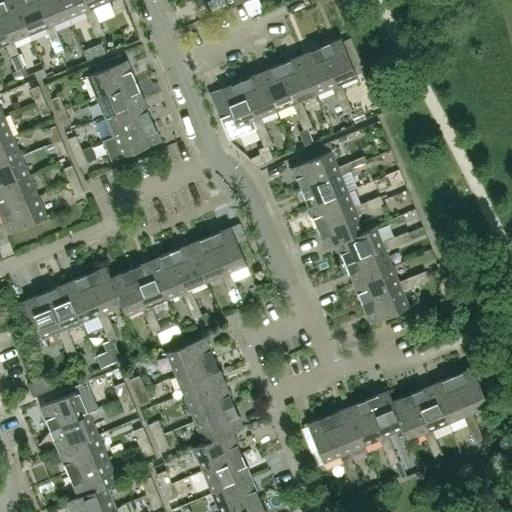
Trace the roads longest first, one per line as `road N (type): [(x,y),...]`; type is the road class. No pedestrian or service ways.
road 1 (residential): [(218,159),(121,200),(106,227),(0,270)]
road 2 (residential): [(331,373),(247,190),(218,159)]
road 3 (residential): [(218,159),(144,0)]
